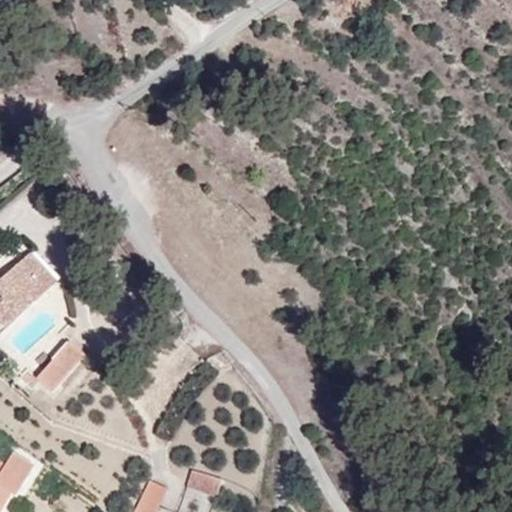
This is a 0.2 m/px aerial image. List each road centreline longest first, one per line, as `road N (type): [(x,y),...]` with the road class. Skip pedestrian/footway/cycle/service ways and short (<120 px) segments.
road 1 (unclassified): [(85,120),(94,169),(276,392),(298,445),(345,511)]
road 2 (unclassified): [(272,0),(85,120)]
